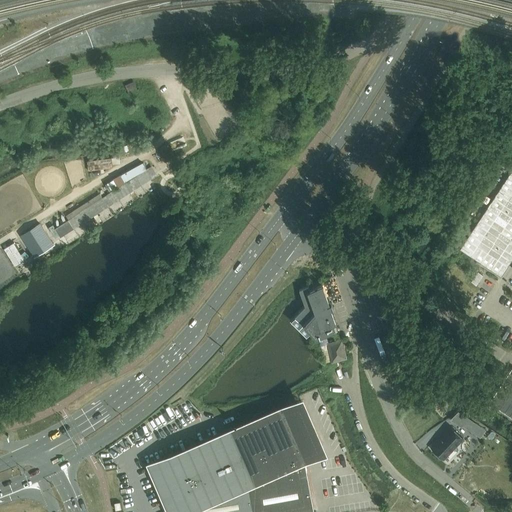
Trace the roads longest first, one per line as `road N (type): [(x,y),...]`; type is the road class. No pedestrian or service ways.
road 1 (unclassified): [(0,107),(93,80),(184,72),(255,78),(317,67),(373,42),(401,0)]
road 2 (primary): [(282,216),(177,353),(98,416),(39,449)]
road 3 (primary): [(57,464),(187,373),(293,243)]
road 4 (primary): [(293,243),(451,0)]
road 5 (primary): [(429,0),(282,216)]
road 6 (unclassified): [(357,321),(397,427),(476,511)]
road 7 (unclassified): [(438,511),(377,457),(355,386)]
